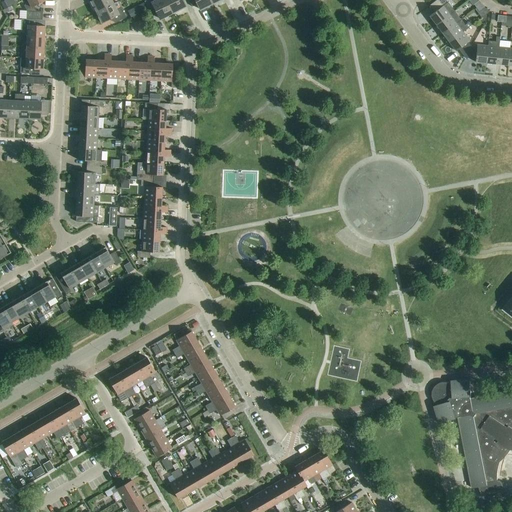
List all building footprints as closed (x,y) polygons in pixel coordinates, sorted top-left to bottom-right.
[(6,0),(1,3),(5,9),(11,6),(7,0),(6,0)] [(27,11),(26,19),(42,20),(43,12),(37,12),(34,7),(47,0),(46,0),(27,0),(29,3),(24,6),(27,11)] [(94,0),(91,2),(96,13),(113,4),(111,0),(94,0)] [(173,13),(165,0),(157,0),(156,0),(147,0),(144,2),(152,17),(157,14),(160,20),(173,13)] [(165,0),(173,13),(185,7),(182,1),(184,0),(165,0)] [(188,0),(192,7),(197,4),(200,10),(213,4),(210,0),(188,0)] [(429,16),(436,25),(454,11),(447,3),(444,0),(436,0),(429,6),(434,12),(429,16)] [(113,4),(96,13),(101,24),(112,18),(115,23),(126,18),(121,8),(116,10),(113,4)] [(134,8),(127,11),(131,18),(137,14),(134,8)] [(436,25),(442,34),(461,20),(454,11),(436,25)] [(27,31),(27,37),(45,37),(45,26),(37,26),(37,20),(21,19),(21,30),(27,31)] [(442,34),(449,42),(467,29),(471,25),(469,22),(465,25),(461,20),(442,34)] [(458,49),(465,58),(471,47),(468,42),(469,41),(463,32),(467,29),(449,42),(456,51),(458,49)] [(22,42),(21,47),(44,48),(45,37),(27,37),(27,42),(22,42)] [(497,64),(498,47),(499,47),(499,41),(500,38),(496,37),(496,42),(488,41),(488,46),(486,63),(497,64)] [(497,64),(508,66),(509,48),(510,43),(499,41),(499,47),(498,47),(497,64)] [(475,62),(486,63),(488,46),(477,45),(476,47),(471,47),(465,58),(475,59),(475,62)] [(21,47),(21,58),(43,59),(44,48),(21,47)] [(96,78),(106,79),(108,55),(104,55),(104,61),(97,61),(96,78)] [(106,79),(117,79),(118,62),(111,61),(111,55),(108,55),(106,79)] [(117,79),(128,80),(129,56),(126,56),(125,62),(118,62),(117,79)] [(128,80),(139,80),(140,63),(132,62),(133,56),(129,56),(128,80)] [(139,80),(150,81),(151,57),(147,57),(147,63),(140,63),(139,80)] [(150,81),(160,81),(161,64),(154,64),(154,57),(151,57),(150,81)] [(43,59),(21,58),(20,74),(31,74),(31,76),(34,76),(35,70),(43,70),(43,59)] [(85,78),(96,78),(97,61),(86,60),(85,69),(79,68),(78,81),(85,82),(85,78)] [(161,64),(160,81),(171,82),(171,88),(177,88),(178,73),(172,73),(172,64),(161,64)] [(0,117),(8,118),(9,101),(3,100),(3,94),(0,93),(0,117)] [(8,118),(18,119),(20,98),(15,98),(15,101),(9,101),(8,118)] [(18,119),(29,119),(30,102),(24,102),(24,98),(20,98),(18,119)] [(30,102),(29,119),(40,120),(41,113),(48,114),(49,101),(41,100),(41,102),(30,102)] [(74,113),(74,117),(98,118),(99,107),(103,107),(103,101),(81,100),(81,113),(74,113)] [(148,109),(148,120),(165,121),(166,110),(157,110),(158,104),(145,103),(144,109),(148,109)] [(80,120),(80,128),(98,129),(98,118),(74,117),(74,120),(80,120)] [(148,120),(147,131),(171,132),(171,129),(165,129),(165,121),(148,120)] [(73,135),(73,138),(97,139),(98,129),(80,128),(80,135),(73,135)] [(147,131),(147,142),(164,143),(165,136),(171,136),(171,132),(147,131)] [(79,142),(79,149),(96,150),(97,139),(73,138),(73,142),(79,142)] [(147,142),(146,153),(170,154),(170,150),(164,150),(164,143),(147,142)] [(87,161),(87,167),(100,167),(100,161),(101,162),(102,150),(96,150),(79,149),(78,161),(87,161)] [(146,153),(146,163),(163,164),(164,157),(170,157),(170,154),(146,153)] [(119,168),(120,160),(111,160),(111,168),(119,168)] [(137,180),(141,180),(154,181),(154,175),(163,176),(163,164),(146,163),(137,163),(137,180)] [(78,172),(77,183),(95,184),(95,173),(101,174),(101,167),(100,167),(87,167),(86,173),(78,172)] [(144,187),(144,198),(161,199),(162,187),(153,187),(154,181),(141,180),(140,186),(144,187)] [(70,190),(70,194),(94,195),(95,184),(77,183),(77,191),(70,190)] [(76,198),(76,205),(94,206),(94,195),(70,194),(70,197),(76,198)] [(144,198),(143,208),(167,210),(167,206),(161,206),(161,199),(144,198)] [(94,206),(76,205),(75,216),(76,216),(76,222),(97,223),(97,217),(98,217),(99,206),(94,206)] [(143,208),(143,219),(160,220),(161,213),(167,213),(167,210),(143,208)] [(143,219),(142,230),(166,231),(166,228),(160,227),(160,220),(143,219)] [(142,230),(142,241),(159,242),(160,234),(166,235),(166,231),(142,230)] [(159,242),(142,241),(141,252),(137,251),(137,258),(150,258),(150,252),(159,253),(159,242)] [(5,244),(0,246),(0,258),(11,253),(5,244)] [(105,247),(96,253),(105,268),(114,263),(115,265),(121,262),(115,252),(110,255),(105,247)] [(90,253),(86,255),(96,273),(105,268),(96,253),(91,256),(90,253)] [(83,260),(78,263),(87,278),(96,273),(86,255),(82,258),(83,260)] [(78,263),(69,268),(78,283),(87,278),(78,263)] [(78,283),(69,268),(60,274),(61,274),(55,277),(66,294),(71,291),(69,289),(78,283)] [(47,281),(38,287),(46,302),(55,297),(57,300),(62,296),(52,279),(47,282),(47,281)] [(38,287),(29,292),(38,307),(46,302),(38,287)] [(29,292),(20,297),(29,312),(38,307),(29,292)] [(20,297),(11,302),(20,317),(29,312),(20,297)] [(502,310),(511,318),(511,298),(502,310)] [(71,308),(67,301),(59,305),(63,312),(71,308)] [(11,302),(2,307),(11,323),(20,317),(11,302)] [(11,323),(2,307),(0,308),(0,332),(4,331),(13,325),(11,323)] [(174,335),(177,340),(176,340),(179,346),(172,350),(174,354),(197,341),(191,332),(187,334),(184,329),(174,335)] [(9,336),(0,341),(3,346),(9,343),(12,341),(9,336)] [(184,354),(187,359),(202,350),(197,341),(174,354),(177,358),(184,354)] [(183,369),(185,373),(208,360),(202,350),(187,359),(190,365),(183,369)] [(146,358),(137,363),(153,390),(154,392),(158,390),(155,383),(154,383),(150,376),(155,373),(146,358)] [(195,373),(198,378),(213,369),(208,360),(185,373),(188,377),(195,373)] [(137,363),(128,369),(136,384),(142,381),(146,388),(147,387),(150,392),(153,390),(137,363)] [(128,369),(118,374),(131,396),(135,394),(131,387),(136,384),(128,369)] [(194,388),(196,391),(219,378),(213,369),(198,378),(201,383),(194,388)] [(131,396),(118,374),(109,380),(117,395),(123,392),(127,399),(131,396)] [(206,391),(209,397),(224,388),(219,378),(196,391),(199,395),(206,391)] [(499,494),(499,492),(500,492),(501,491),(502,491),(502,490),(503,489),(503,487),(503,486),(503,485),(502,484),(501,483),(501,482),(500,482),(499,481),(498,481),(497,481),(497,478),(497,476),(498,475),(498,472),(498,468),(499,466),(500,463),(501,460),(502,457),(504,454),(505,452),(506,449),(507,449),(508,450),(509,450),(510,450),(511,450),(511,391),(471,400),(469,381),(471,381),(471,380),(451,382),(451,383),(450,384),(448,383),(447,383),(446,383),(444,382),(442,383),(441,383),(440,383),(439,384),(437,385),(435,387),(434,388),(433,390),(433,391),(432,392),(432,394),(432,395),(432,396),(432,397),(433,399),(433,400),(434,401),(435,402),(436,404),(435,405),(435,406),(441,425),(441,423),(459,418),(473,489),(480,487),(482,497),(499,494)] [(205,406),(207,410),(229,397),(224,388),(209,397),(212,402),(205,406)] [(229,397),(207,410),(208,411),(209,414),(217,410),(220,416),(235,407),(229,397)] [(76,399),(67,404),(80,426),(84,424),(80,417),(85,414),(76,399)] [(67,404),(57,410),(66,425),(72,422),(76,429),(80,426),(67,404)] [(124,413),(127,418),(140,411),(137,406),(124,413)] [(57,410),(48,415),(61,437),(65,435),(61,428),(66,425),(57,410)] [(134,419),(140,429),(155,420),(149,411),(134,419)] [(48,415),(39,420),(48,436),(53,432),(57,440),(61,437),(48,415)] [(39,420),(29,426),(42,448),(46,446),(42,439),(48,436),(39,420)] [(140,429),(145,438),(160,429),(155,420),(140,429)] [(29,426),(20,431),(29,446),(34,443),(38,450),(42,448),(29,426)] [(231,438),(235,436),(230,427),(228,428),(226,429),(231,438)] [(145,438),(151,448),(166,439),(160,429),(145,438)] [(216,436),(212,430),(208,433),(211,438),(216,436)] [(20,431),(11,437),(24,459),(28,457),(24,450),(29,446),(20,431)] [(184,435),(175,440),(178,446),(187,440),(184,435)] [(231,438),(244,461),(253,455),(244,440),(239,443),(235,436),(231,438)] [(24,459),(11,437),(1,442),(10,458),(16,454),(20,461),(24,459)] [(231,448),(225,451),(234,466),(244,461),(231,438),(227,441),(231,448)] [(166,439),(151,448),(156,457),(171,448),(166,439)] [(92,447),(88,441),(84,444),(87,450),(92,447)] [(216,447),(212,449),(225,471),(234,466),(225,451),(220,454),(216,447)] [(77,455),(73,448),(69,451),(73,457),(77,455)] [(212,459),(207,462),(216,477),(225,471),(212,449),(208,451),(212,459)] [(323,450),(313,456),(326,478),(330,475),(330,474),(326,469),(332,465),(323,450)] [(313,456),(304,461),(313,476),(318,473),(322,480),(323,480),(326,478),(313,456)] [(171,465),(167,457),(161,461),(165,468),(171,465)] [(197,458),(193,460),(206,482),(216,477),(207,462),(201,465),(197,458)] [(194,469),(188,473),(197,488),(206,482),(193,460),(189,462),(194,469)] [(54,469),(50,461),(44,464),(48,472),(54,469)] [(297,471),(307,489),(312,486),(308,479),(313,476),(304,461),(295,467),(297,471)] [(332,465),(326,469),(330,474),(335,471),(332,465)] [(44,473),(40,467),(33,471),(36,478),(44,473)] [(179,469),(175,471),(188,493),(197,488),(188,473),(183,476),(179,469)] [(188,493),(175,471),(171,473),(175,480),(169,484),(172,488),(178,499),(188,493)] [(297,471),(288,476),(301,498),(305,496),(301,489),(306,486),(307,489),(297,471)] [(288,476),(279,482),(287,497),(293,494),(297,501),(301,498),(288,476)] [(23,479),(17,483),(20,488),(26,484),(23,479)] [(116,489),(122,499),(137,490),(132,481),(116,489)] [(279,482),(269,487),(282,509),(286,507),(282,500),(287,497),(279,482)] [(269,487),(260,492),(269,508),(274,505),(278,511),(282,509),(269,487)] [(113,494),(110,489),(104,492),(107,497),(113,494)] [(122,499),(127,508),(143,500),(137,490),(122,499)] [(260,492),(251,498),(258,511),(264,511),(263,511),(269,508),(260,492)] [(258,511),(251,498),(241,503),(245,511),(258,511)] [(127,508),(129,511),(142,511),(148,509),(143,500),(127,508)] [(476,503),(477,511),(487,509),(485,501),(476,503)] [(356,511),(352,503),(336,511),(356,511)]
